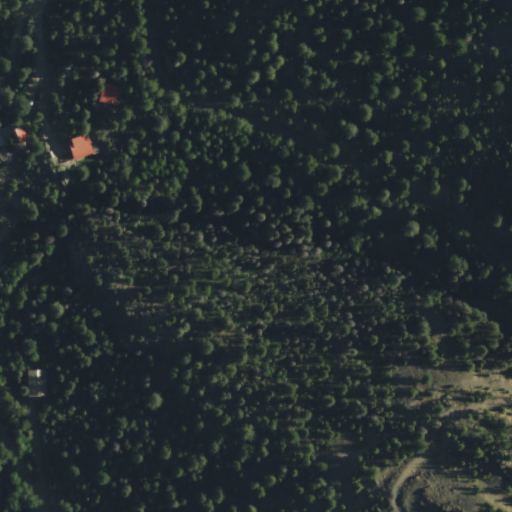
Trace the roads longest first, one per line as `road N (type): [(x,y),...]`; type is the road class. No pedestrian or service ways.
road 1 (track): [(146,0),(165,82),(188,100),(317,144),(461,220),(511,271),(468,382),(430,391),(339,455),(340,511),(386,501),(390,482),(424,451),(440,416),(482,406),(511,414)]
road 2 (track): [(42,511),(0,427),(0,209)]
road 3 (residential): [(36,0),(54,158)]
